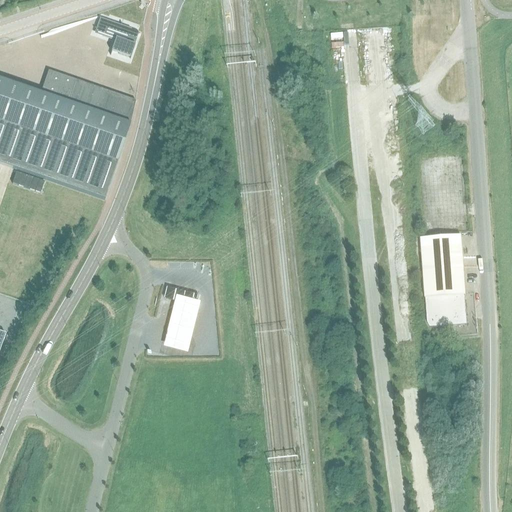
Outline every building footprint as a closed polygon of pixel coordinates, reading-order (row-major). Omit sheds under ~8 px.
[(100,20),(97,30),(102,31),(101,35),(115,40),(112,52),(131,58),(135,46),(134,45),(138,33),(100,20)] [(0,164),(104,201),(117,162),(130,125),(137,95),(78,75),(76,81),(51,72),(48,82),(45,81),(43,85),(46,86),(43,95),(0,80),(0,164)] [(430,328),(467,325),(465,296),(460,236),(421,239),(427,323),(430,328)] [(201,302),(177,296),(164,346),(188,352),(201,302)] [(147,383),(138,420),(158,420),(158,415),(201,415),(201,383),(147,383)] [(135,432),(122,484),(147,485),(147,475),(207,475),(207,442),(148,442),(148,432),(135,432)] [(119,496),(114,511),(212,511),(213,507),(149,507),(149,497),(119,496)]
